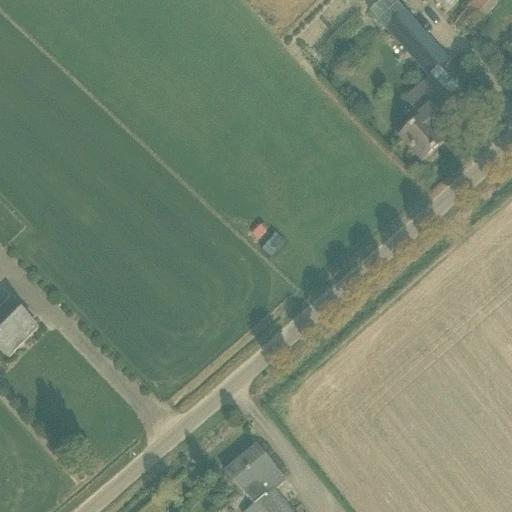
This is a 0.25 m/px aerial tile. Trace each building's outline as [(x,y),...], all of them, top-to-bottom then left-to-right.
[(475,0),(466,9),(468,12),(454,25),(465,36),(479,22),(480,23),(497,6),(491,0),(475,0)] [(428,79),(440,69),(448,62),(406,14),(386,32),(428,79)] [(419,123),(401,139),(423,164),(444,145),(436,136),(461,113),(447,98),(458,89),(440,69),(428,79),(429,80),(416,91),(430,107),(419,118),(416,120),(419,123)] [(0,339),(0,340),(0,352),(8,360),(38,329),(11,302),(2,311),(0,308),(0,339)] [(239,462),(225,473),(243,494),(244,494),(254,506),(247,511),(290,511),(273,491),(285,482),(256,447),(245,457),(239,462)]
